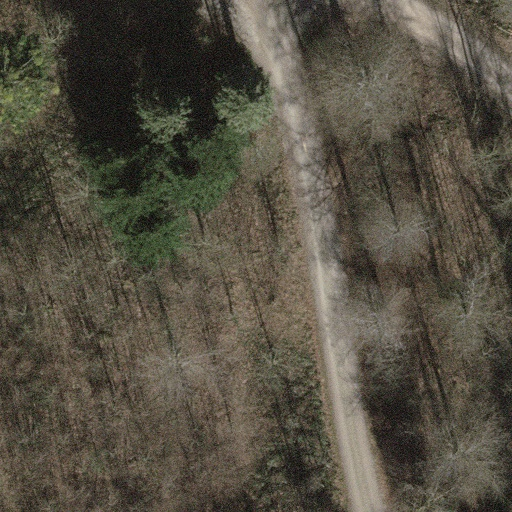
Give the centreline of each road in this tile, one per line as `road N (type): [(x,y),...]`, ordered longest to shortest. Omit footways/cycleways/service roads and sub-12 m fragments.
road 1 (track): [(269,0),(325,245),(371,511)]
road 2 (track): [(383,0),(511,88)]
